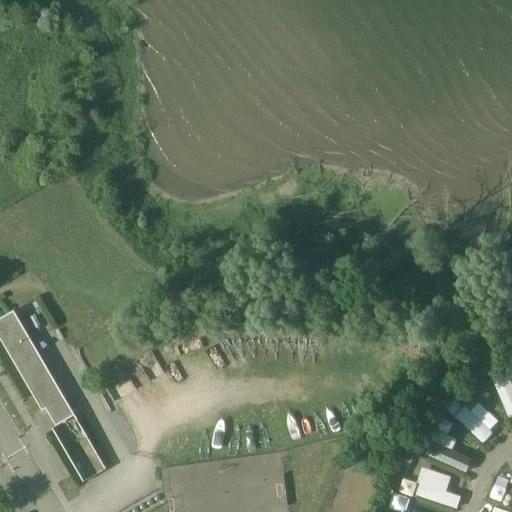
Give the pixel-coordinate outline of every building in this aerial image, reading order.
[(13,312),(0,319),(0,340),(42,412),(46,410),(56,428),(74,416),(13,312)] [(511,418),(511,377),(494,384),(508,420),(511,418)] [(491,426),(466,406),(454,421),(479,441),(491,426)] [(106,468),(74,416),(56,428),(53,429),(85,481),(106,468)] [(469,461),(429,443),(423,456),(463,475),(469,461)] [(166,460),(169,511),(221,511),(221,509),(201,510),(200,487),(222,486),(221,475),(287,470),(286,452),(166,460)] [(402,479),(400,492),(416,494),(418,481),(402,479)] [(448,492),(421,483),(415,498),(443,507),(448,492)]
